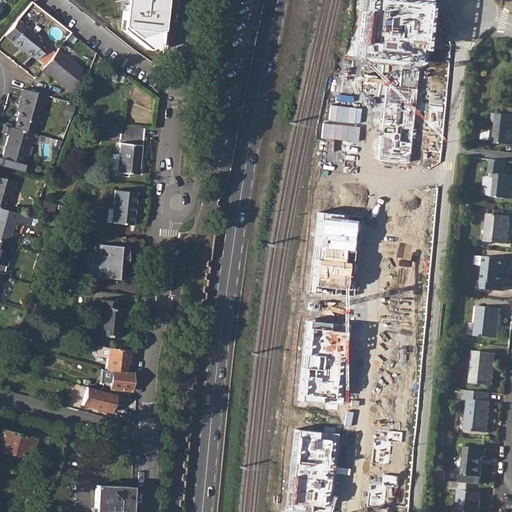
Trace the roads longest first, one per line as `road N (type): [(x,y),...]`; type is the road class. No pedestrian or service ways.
road 1 (secondary): [(204,511),(237,226),(280,0)]
road 2 (residential): [(350,511),(378,189),(448,171)]
road 3 (residential): [(448,171),(415,511)]
road 4 (tertiary): [(149,435),(151,358),(161,336),(173,217)]
road 5 (unclassified): [(182,102),(54,0)]
road 6 (residential): [(0,398),(149,435)]
road 7 (residential): [(465,26),(448,171)]
